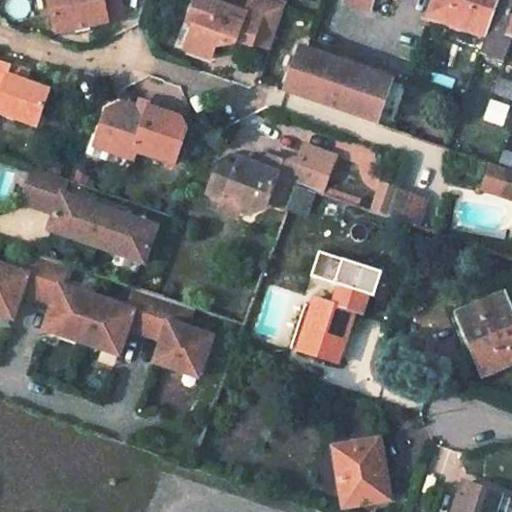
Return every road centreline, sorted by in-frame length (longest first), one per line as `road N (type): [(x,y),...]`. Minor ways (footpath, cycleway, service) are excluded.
road 1 (residential): [(238,98),(131,58),(90,67),(0,34)]
road 2 (residential): [(119,421),(0,380)]
